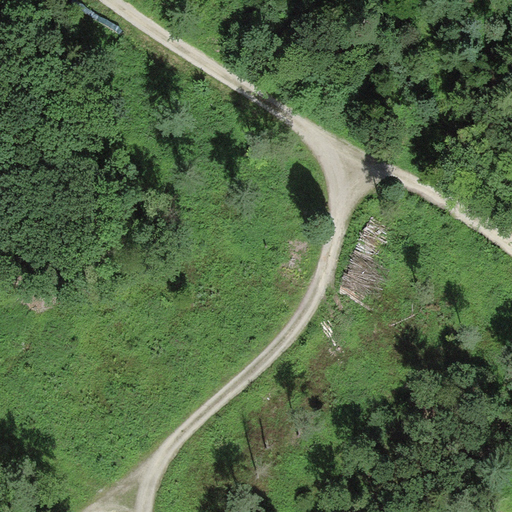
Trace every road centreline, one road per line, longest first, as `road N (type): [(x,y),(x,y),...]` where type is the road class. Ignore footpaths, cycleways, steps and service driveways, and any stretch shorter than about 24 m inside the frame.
road 1 (track): [(100,0),(350,162),(451,197),(511,237)]
road 2 (track): [(350,162),(320,274),(247,381),(95,511)]
road 3 (track): [(423,0),(447,106),(451,197)]
